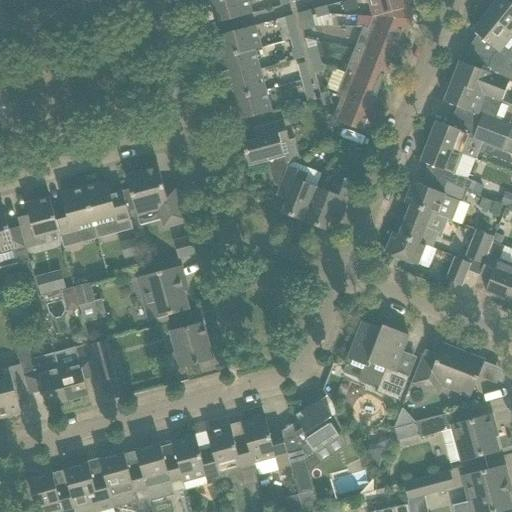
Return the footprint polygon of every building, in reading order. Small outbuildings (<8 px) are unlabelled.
[(224,0),(211,4),(217,24),(252,15),(247,0),(224,0)] [(367,0),(373,17),(412,19),(406,0),(367,0)] [(506,0),(497,0),(486,13),(511,34),(511,2),(511,4),(506,0)] [(314,10),(317,18),(329,15),(327,6),(314,10)] [(313,19),(311,11),(298,14),(300,22),(313,19)] [(490,62),(511,71),(511,34),(486,13),(472,31),(497,51),(494,54),(493,54),(490,62)] [(285,18),(290,39),(298,37),(292,16),(285,18)] [(373,17),(368,29),(367,31),(397,43),(398,42),(402,44),(412,19),(373,17)] [(315,27),(313,19),(300,22),(303,31),(315,27)] [(220,35),(226,56),(254,49),(254,50),(261,49),(255,26),(220,35)] [(363,27),(354,51),(389,65),(397,43),(367,31),(368,29),(363,27)] [(290,39),(293,49),(301,47),(298,37),(290,39)] [(308,49),(312,64),(320,62),(316,47),(308,49)] [(222,73),(224,80),(260,70),(254,50),(254,49),(226,56),(219,57),(223,72),(222,73)] [(354,51),(345,74),(380,87),(389,65),(354,51)] [(312,64),(314,74),(323,71),(320,62),(312,64)] [(460,62),(452,82),(501,101),(508,81),(511,82),(511,71),(490,62),(488,68),(491,70),(489,73),(460,62)] [(298,65),(302,81),(310,79),(305,63),(298,65)] [(227,87),(231,101),(265,91),(260,70),(224,80),(226,87),(227,87)] [(341,97),(341,98),(376,111),(377,110),(372,108),(380,87),(345,74),(336,95),(341,97)] [(302,81),(306,96),(314,94),(310,79),(302,81)] [(494,119),(501,101),(452,82),(444,102),(477,115),(481,117),(477,126),(507,138),(511,126),(494,119)] [(265,91),(231,101),(236,122),(271,112),(265,91)] [(332,104),(328,92),(320,94),(323,107),(332,104)] [(376,111),(341,98),(332,120),(367,133),(376,111)] [(279,188),(287,167),(281,143),(289,141),(283,120),(259,127),(259,128),(253,130),(256,140),(242,144),(249,167),(268,162),(274,186),(279,187),(279,188)] [(436,122),(429,142),(475,160),(480,145),(501,153),(507,138),(477,126),(472,140),(468,138),(469,134),(436,122)] [(458,176),(454,186),(462,189),(466,180),(475,160),(429,142),(421,162),(453,175),(458,176)] [(122,191),(123,195),(128,212),(135,210),(137,217),(158,211),(163,228),(187,221),(178,187),(164,190),(158,167),(126,176),(129,189),(122,191)] [(287,167),(279,188),(279,187),(278,190),(279,190),(277,196),(287,200),(281,213),(303,222),(317,187),(304,182),(307,174),(287,167)] [(132,229),(128,212),(123,195),(122,191),(122,190),(110,193),(107,181),(84,188),(98,239),(132,229)] [(405,203),(410,205),(411,205),(431,213),(453,222),(461,201),(463,202),(467,191),(462,189),(454,186),(447,183),(443,194),(431,189),(413,182),(405,203)] [(330,217),(341,221),(353,193),(333,185),(330,193),(317,187),(303,222),(325,230),(330,217)] [(59,231),(64,249),(98,239),(84,188),(61,194),(64,206),(53,209),(59,231)] [(511,195),(505,193),(501,204),(511,208),(511,204),(511,195)] [(20,227),(26,249),(46,244),(44,236),(59,231),(53,209),(50,197),(26,204),(29,215),(18,218),(20,227)] [(482,198),(479,207),(489,211),(492,202),(482,198)] [(419,244),(419,243),(425,245),(430,247),(436,234),(425,229),(431,213),(411,205),(410,205),(405,203),(394,233),(399,235),(399,236),(419,244)] [(26,249),(20,227),(9,230),(3,210),(0,210),(0,253),(14,250),(18,263),(29,260),(26,249)] [(483,265),(487,256),(492,242),(493,240),(494,237),(476,230),(465,257),(483,265)] [(399,236),(399,235),(394,233),(393,233),(385,253),(417,266),(425,245),(419,243),(419,244),(399,236)] [(493,240),(492,242),(500,245),(503,237),(496,234),(494,237),(493,240)] [(190,237),(174,241),(179,259),(195,254),(190,237)] [(135,240),(123,243),(127,258),(139,255),(135,240)] [(511,282),(511,249),(500,245),(492,242),(487,256),(483,265),(480,275),(490,279),(485,292),(505,300),(511,282)] [(445,280),(462,286),(471,264),(454,257),(445,280)] [(137,278),(148,321),(189,310),(182,284),(186,283),(181,266),(137,278)] [(49,292),(44,275),(35,277),(40,295),(49,292)] [(35,283),(23,286),(27,300),(39,296),(35,283)] [(79,306),(94,301),(89,283),(74,288),(76,298),(79,306)] [(74,288),(62,291),(65,301),(76,298),(74,288)] [(394,371),(408,335),(392,329),(390,333),(362,322),(342,372),(378,387),(376,392),(399,401),(409,377),(394,371)] [(170,332),(180,369),(213,360),(203,323),(170,332)] [(106,341),(89,346),(98,376),(99,376),(100,382),(116,377),(110,358),(106,341)] [(28,344),(16,348),(20,364),(22,372),(36,368),(42,391),(47,407),(68,401),(55,355),(54,355),(54,353),(32,359),(28,344)] [(415,376),(412,384),(429,391),(433,381),(435,375),(473,390),(484,361),(442,344),(438,355),(425,350),(415,376)] [(89,346),(55,355),(68,401),(88,395),(84,380),(98,376),(89,346)] [(0,419),(9,417),(8,415),(21,412),(18,400),(29,397),(22,372),(20,364),(2,369),(0,368),(0,419)] [(306,462),(309,471),(346,446),(328,419),(331,415),(320,399),(294,416),(302,428),(295,433),(301,442),(299,443),(305,462),(306,462)] [(289,460),(286,450),(281,431),(280,431),(269,434),(265,415),(253,418),(254,421),(242,424),(246,440),(248,445),(253,463),(254,463),(255,469),(258,476),(278,470),(280,476),(292,473),(293,473),(290,465),(289,460)] [(415,422),(420,438),(441,432),(447,431),(443,415),(415,422)] [(498,451),(493,432),(496,431),(491,415),(451,426),(452,429),(447,431),(441,432),(450,464),(498,451)] [(394,429),(398,441),(417,435),(414,423),(394,429)] [(248,445),(246,440),(235,443),(230,425),(219,428),(219,430),(207,433),(212,450),(213,454),(218,473),(219,472),(221,478),(222,479),(237,475),(240,488),(258,483),(254,469),(255,469),(254,463),(253,463),(248,445)] [(218,473),(213,454),(212,450),(200,453),(195,434),(184,437),(185,440),(172,443),(177,461),(178,465),(183,482),(185,489),(185,490),(207,484),(207,482),(221,478),(219,472),(218,473)] [(380,436),(377,445),(386,448),(389,439),(380,436)] [(183,482),(178,465),(177,461),(165,464),(160,444),(136,451),(141,470),(142,475),(147,489),(170,483),(173,492),(185,489),(183,482)] [(147,489),(142,475),(141,470),(129,474),(124,454),(100,460),(105,480),(106,485),(111,499),(113,509),(136,503),(138,511),(146,511),(152,510),(149,499),(147,489)] [(318,507),(309,471),(306,462),(305,462),(290,465),(293,473),(292,473),(303,511),(318,507)] [(111,499),(106,485),(105,480),(93,483),(88,463),(64,470),(69,490),(70,495),(75,511),(101,511),(113,509),(111,499)] [(456,505),(457,511),(498,511),(511,508),(511,507),(506,483),(509,482),(505,465),(461,476),(468,503),(456,505)] [(404,484),(408,502),(424,498),(455,490),(450,472),(404,484)] [(75,511),(70,495),(69,490),(58,493),(52,473),(28,480),(36,511),(62,511),(75,511)] [(408,502),(408,505),(409,511),(427,511),(424,498),(408,502)] [(340,503),(327,505),(328,511),(339,511),(341,510),(340,503)]
